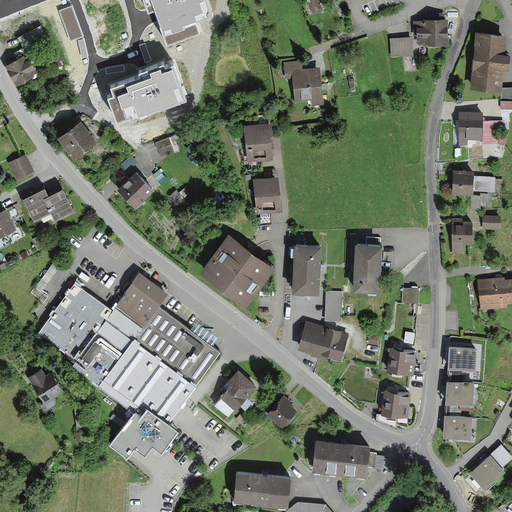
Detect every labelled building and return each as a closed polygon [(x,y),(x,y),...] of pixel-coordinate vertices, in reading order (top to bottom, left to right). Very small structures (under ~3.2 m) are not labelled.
[(154,9),(166,43),(201,30),(197,19),(214,13),(209,0),(143,0),(147,11),(154,9)] [(319,0),(307,0),(313,13),(323,9),(319,0)] [(71,6),(59,11),(70,41),(83,37),(71,6)] [(417,35),(418,44),(449,42),(448,16),(425,17),(425,18),(413,19),(413,35),(417,35)] [(18,36),(25,49),(48,38),(41,24),(18,36)] [(507,31),(476,29),(471,86),(501,88),(503,88),(503,86),(505,63),(509,64),(511,48),(506,48),(507,31)] [(391,55),(414,54),(412,35),(390,37),(391,55)] [(84,40),(78,41),(82,57),(87,56),(84,40)] [(34,59),(45,53),(39,43),(29,49),(34,59)] [(145,43),(139,46),(146,62),(151,60),(145,43)] [(53,49),(38,57),(46,72),(63,65),(58,51),(55,52),(53,49)] [(24,57),(5,67),(16,86),(33,77),(39,74),(38,72),(29,55),(24,58),(24,57)] [(186,98),(174,62),(167,64),(165,59),(138,69),(139,72),(110,83),(113,91),(106,94),(115,120),(131,114),(132,117),(186,98)] [(293,77),(295,99),(312,97),(312,104),(325,102),(320,65),(303,67),(302,59),(284,61),(286,78),(293,77)] [(105,67),(107,74),(126,71),(124,64),(105,67)] [(39,72),(38,72),(39,74),(33,77),(35,81),(42,77),(39,72)] [(511,85),(503,86),(503,88),(501,88),(501,100),(511,99),(511,85)] [(511,99),(501,100),(500,100),(501,108),(511,107),(511,99)] [(484,109),(459,109),(459,137),(468,137),(482,137),(482,142),(497,142),(497,129),(505,129),(505,118),(484,119),(484,109)] [(243,123),(247,160),(274,157),(272,145),(275,144),(272,120),(243,123)] [(59,139),(76,161),(100,143),(83,121),(59,139)] [(170,136),(155,141),(157,148),(158,148),(161,156),(175,151),(170,136)] [(9,161),(17,178),(35,170),(26,152),(9,161)] [(139,161),(131,153),(119,166),(126,173),(139,161)] [(497,167),(484,168),(485,191),(511,188),(511,163),(497,165),(497,167)] [(164,175),(159,169),(153,174),(162,185),(169,179),(165,174),(164,175)] [(474,171),(453,170),(452,195),(473,196),(474,171)] [(135,171),(116,190),(135,208),(153,190),(135,171)] [(253,177),(258,212),(283,208),(279,173),(253,177)] [(45,184),(22,196),(35,221),(53,212),(44,195),(49,192),(45,184)] [(62,186),(49,192),(44,195),(53,212),(56,219),(74,210),(62,186)] [(191,193),(186,186),(179,192),(185,198),(191,193)] [(176,189),(169,196),(177,205),(185,198),(179,192),(176,189)] [(6,207),(0,209),(0,247),(12,241),(7,232),(17,227),(6,207)] [(502,229),(501,214),(483,215),(483,229),(502,229)] [(464,219),(452,220),(453,255),(463,254),(463,246),(473,246),(473,221),(464,222),(464,219)] [(229,232),(201,271),(247,305),(276,266),(229,232)] [(356,243),(353,292),(381,293),(383,244),(381,244),(381,238),(367,237),(366,244),(356,243)] [(293,293),(320,294),(322,246),(295,245),(293,293)] [(60,266),(53,261),(35,286),(42,290),(60,266)] [(75,280),(38,330),(77,358),(73,364),(134,408),(109,442),(127,455),(135,444),(146,452),(153,442),(158,446),(162,449),(179,425),(175,423),(170,419),(221,349),(213,343),(190,327),(159,304),(168,291),(139,270),(112,307),(75,280)] [(505,277),(478,281),(481,311),(508,308),(507,304),(511,303),(511,278),(505,279),(505,277)] [(42,290),(35,286),(31,292),(44,302),(49,295),(42,290)] [(402,303),(419,304),(420,288),(403,288),(402,303)] [(343,291),(326,290),(325,319),(342,320),(343,291)] [(30,330),(39,318),(32,313),(24,326),(30,330)] [(190,327),(213,343),(219,335),(196,319),(190,327)] [(341,361),(349,333),(306,321),(298,348),(341,361)] [(404,343),(414,344),(415,333),(405,332),(404,343)] [(378,344),(379,334),(370,337),(369,342),(378,344)] [(10,360),(19,354),(9,340),(1,346),(10,360)] [(477,348),(449,346),(448,368),(462,369),(476,370),(477,348)] [(386,371),(413,375),(416,351),(389,347),(386,371)] [(42,367),(27,376),(45,403),(55,396),(64,390),(51,370),(46,373),(42,367)] [(257,384),(239,367),(227,380),(227,381),(230,383),(226,388),(223,386),(222,385),(219,389),(222,391),(219,396),(220,397),(233,409),(234,409),(240,402),(246,407),(253,399),(248,395),(257,384)] [(462,369),(448,368),(447,381),(461,382),(462,369)] [(461,382),(447,381),(445,403),(460,404),(473,405),(475,383),(461,382)] [(399,413),(408,415),(411,390),(384,387),(381,411),(383,411),(399,413)] [(272,397),(264,407),(268,411),(267,412),(282,426),(298,408),(290,402),(292,400),(284,393),(277,401),(272,397)] [(59,402),(55,396),(45,403),(41,405),(45,411),(59,402)] [(233,409),(220,397),(215,403),(229,414),(233,409)] [(460,404),(445,403),(445,415),(459,416),(460,404)] [(399,413),(383,411),(382,413),(377,413),(376,419),(397,427),(399,413)] [(250,420),(240,413),(235,419),(245,426),(250,420)] [(459,416),(445,415),(443,438),(471,440),(472,417),(459,416)] [(315,440),(312,471),(368,476),(369,466),(375,467),(375,469),(386,470),(387,455),(378,454),(378,452),(370,451),(371,446),(315,440)] [(511,457),(501,445),(490,455),(502,468),(511,459),(511,457)] [(490,455),(469,474),(485,490),(505,472),(502,468),(490,455)] [(237,471),(234,499),(289,504),(292,476),(237,471)] [(332,511),(326,504),(298,502),(284,511),(332,511)]
